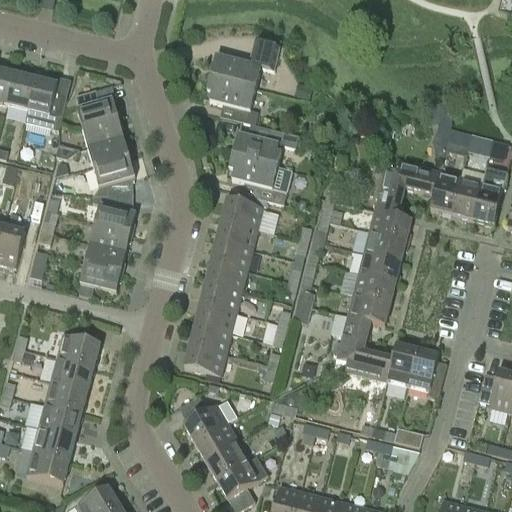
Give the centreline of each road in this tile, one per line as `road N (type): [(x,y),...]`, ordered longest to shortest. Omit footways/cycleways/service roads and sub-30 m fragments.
road 1 (residential): [(139,59),(183,200),(154,330)]
road 2 (residential): [(154,330),(132,422),(185,511)]
road 3 (residential): [(405,511),(442,443),(467,352)]
road 4 (residential): [(154,330),(0,292)]
road 5 (residential): [(139,59),(0,25)]
